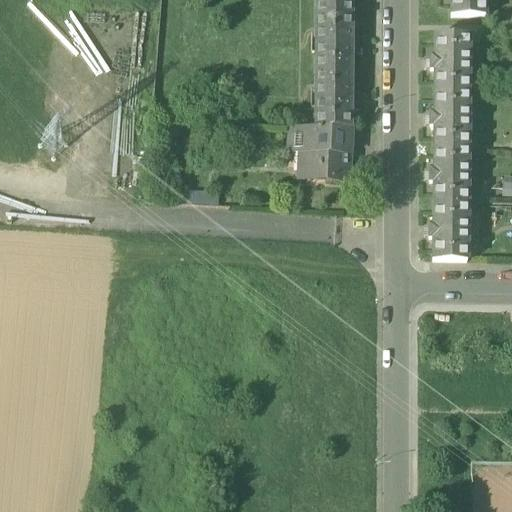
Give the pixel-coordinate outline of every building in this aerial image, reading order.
[(315,0),(315,132),(324,132),(349,134),(349,117),(350,117),(350,93),(349,93),(349,60),(351,60),(351,37),(350,37),(350,4),(351,4),(351,0),(315,0)] [(449,0),(450,20),(484,20),(484,0),(449,0)] [(432,265),(466,266),(468,40),(434,40),(434,62),(430,62),(430,74),(434,74),(433,118),(429,118),(429,130),(433,130),(433,174),(429,174),(429,186),(433,186),(432,230),(428,230),(428,242),(432,242),(432,265)] [(46,90),(43,171),(72,172),(75,100),(58,100),(58,90),(46,90)] [(323,146),(324,132),(315,132),(289,130),(287,153),(302,154),(301,172),(326,174),(326,184),(350,185),(350,183),(346,183),(348,148),(323,146)] [(323,146),(348,148),(349,134),(324,132),(323,146)] [(301,183),(326,184),(326,174),(301,172),(301,183)] [(511,187),(502,187),(502,201),(511,201),(511,187)] [(184,209),(219,210),(220,198),(185,197),(184,209)]
